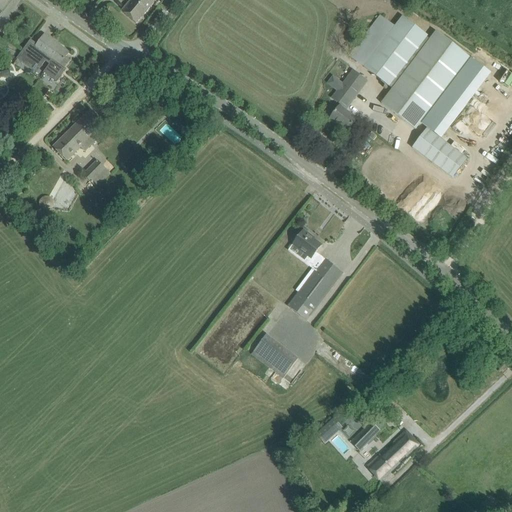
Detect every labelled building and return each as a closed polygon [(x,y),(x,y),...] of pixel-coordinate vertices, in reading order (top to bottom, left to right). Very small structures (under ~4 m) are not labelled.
[(156,0),(130,0),(121,11),(136,24),(156,0)] [(436,32),(430,40),(401,18),(395,27),(390,33),(378,24),(352,58),(364,67),(392,89),(381,104),(415,129),(470,58),(436,32)] [(29,43),(17,59),(30,68),(36,60),(39,56),(44,60),(50,64),(44,73),(56,82),(65,70),(64,69),(69,61),(65,58),(69,53),(44,35),(38,43),(35,48),(29,43)] [(338,92),(333,99),(341,105),(346,108),(351,102),(366,82),(353,72),(338,92)] [(155,104),(147,112),(151,115),(159,107),(155,104)] [(336,112),(330,119),(331,120),(332,119),(341,126),(340,127),(347,132),(356,120),(345,111),(346,108),(341,105),(340,107),(336,112)] [(91,110),(53,147),(60,154),(67,161),(84,144),(88,149),(98,139),(94,134),(104,124),(98,117),(91,110)] [(198,122),(192,129),(199,136),(206,129),(198,122)] [(467,159),(427,129),(412,148),(452,179),(467,159)] [(96,187),(110,173),(97,160),(83,174),(96,187)] [(39,203),(39,205),(40,208),(41,210),(43,211),(46,212),(48,212),(50,211),(52,210),(54,208),(54,205),(54,203),(54,201),(52,199),(50,197),(48,197),(46,197),(43,197),(41,199),(40,201),(39,203)] [(307,321),(337,281),(343,273),(324,259),(322,261),(315,255),(321,246),(310,237),(311,236),(303,230),(297,238),(293,244),(309,257),(307,261),(317,268),(288,307),(307,321)] [(298,359),(266,336),(252,355),(284,379),(298,359)] [(355,408),(350,414),(358,421),(361,418),(363,415),(363,410),(360,408),(355,408)] [(351,442),(360,451),(381,431),(371,422),(351,442)] [(381,482),(412,452),(419,445),(406,431),(393,443),(395,445),(382,457),(381,456),(368,468),(381,482)] [(329,442),(345,457),(349,453),(350,454),(355,449),(348,442),(338,433),(329,442)]
